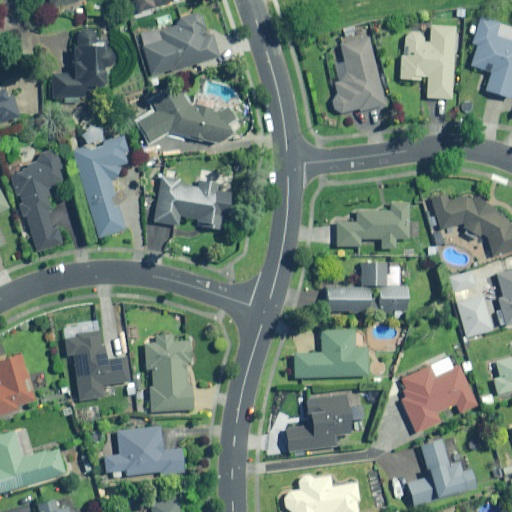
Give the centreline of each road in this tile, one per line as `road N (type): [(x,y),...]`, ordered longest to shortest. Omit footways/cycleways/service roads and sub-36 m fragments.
road 1 (residential): [(266,310),(193,285),(109,271),(37,283),(0,300)]
road 2 (residential): [(511,160),(447,145),(288,164)]
road 3 (tertiary): [(234,511),(239,407),(266,310)]
road 4 (tertiary): [(288,164),(253,0)]
road 5 (tertiary): [(266,310),(283,247),(288,164)]
